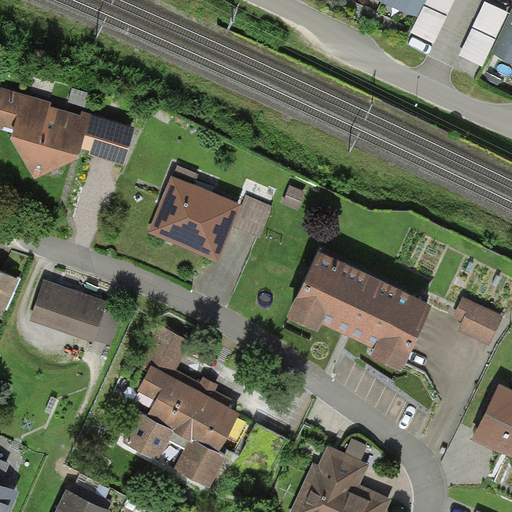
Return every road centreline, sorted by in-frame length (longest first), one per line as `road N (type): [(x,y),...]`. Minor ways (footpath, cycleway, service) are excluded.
road 1 (residential): [(427,511),(431,488),(410,452),(201,312),(15,237)]
road 2 (residential): [(270,0),(321,24),(364,59),(511,127)]
